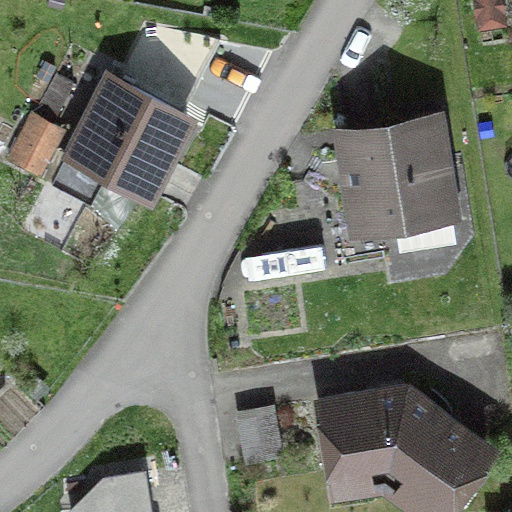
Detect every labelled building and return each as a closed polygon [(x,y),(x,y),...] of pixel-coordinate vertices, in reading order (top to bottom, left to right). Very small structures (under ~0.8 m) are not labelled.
[(217,39),(157,27),(150,61),(210,73),(217,39)] [(147,205),(190,123),(103,77),(59,160),(147,205)] [(456,224),(442,119),(333,134),(347,239),(456,224)] [(63,137),(30,121),(9,165),(42,181),(63,137)] [(408,390),(320,405),(336,506),(391,499),(407,511),(452,511),(493,452),(408,390)]
